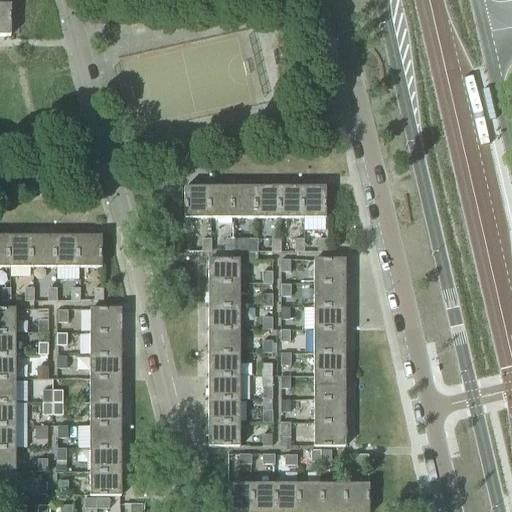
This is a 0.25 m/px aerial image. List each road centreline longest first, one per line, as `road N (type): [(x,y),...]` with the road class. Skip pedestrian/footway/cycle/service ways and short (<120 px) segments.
road 1 (secondary): [(380,0),(498,511)]
road 2 (residential): [(450,511),(357,97)]
road 3 (residential): [(105,158),(196,511)]
road 4 (residential): [(105,158),(357,97)]
road 5 (residential): [(73,27),(105,158)]
road 6 (secondary): [(511,158),(484,36)]
